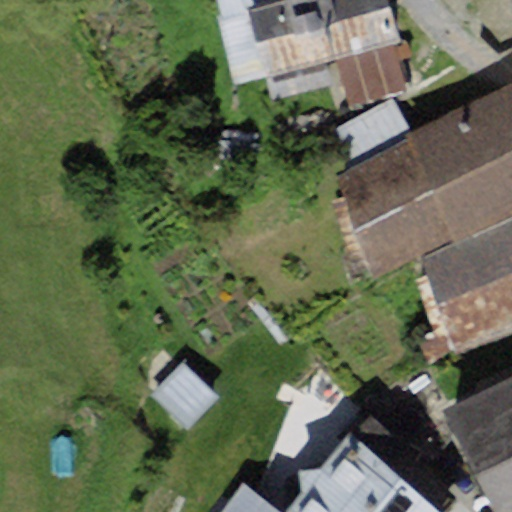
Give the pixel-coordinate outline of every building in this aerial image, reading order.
[(212,0),(232,81),(260,74),(265,98),(326,83),(333,113),(411,95),(390,9),(387,0),(212,0)] [(407,135),(333,173),(370,272),(419,251),(511,210),(511,81),(404,129),(407,135)] [(511,210),(419,251),(427,269),(418,274),(434,323),(419,331),(435,362),(511,328),(511,210)] [(305,382),(259,336),(234,361),(261,388),(272,378),(290,396),(305,382)] [(175,368),(142,402),(179,438),(212,404),(175,368)] [(511,511),(511,370),(507,373),(441,405),(498,511),(511,511)] [(348,436),(289,511),(444,511),(452,502),(371,415),(348,436)] [(280,511),(242,486),(224,511),(280,511)]
